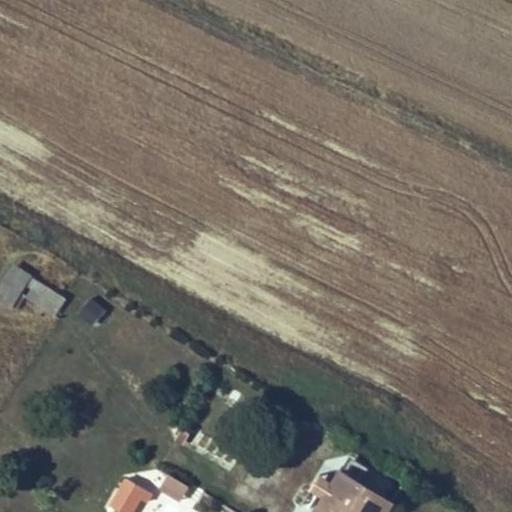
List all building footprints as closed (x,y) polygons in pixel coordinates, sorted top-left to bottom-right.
[(30,276),(26,274),(16,291),(19,293),(30,276)] [(30,276),(19,293),(39,306),(54,315),(62,298),(30,276)] [(19,293),(16,291),(7,304),(31,319),(39,306),(19,293)] [(75,306),(62,298),(54,315),(64,322),(75,306)] [(94,327),(106,308),(90,299),(78,317),(94,327)] [(255,409),(247,421),(265,431),(272,419),(255,409)] [(191,440),(182,435),(175,447),(183,452),(191,440)] [(352,466),(343,480),(376,500),(385,485),(352,466)] [(159,492),(182,502),(189,484),(166,475),(159,492)] [(343,480),(333,497),(349,507),(356,511),(394,511),(376,500),(343,480)] [(136,511),(148,493),(129,481),(113,508),(119,511),(136,511)] [(333,497),(323,511),(356,511),(349,507),(333,497)]
